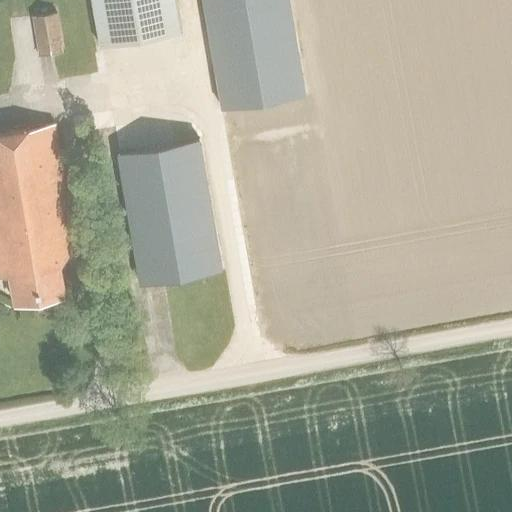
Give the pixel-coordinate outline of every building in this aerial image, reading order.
[(88,0),(96,49),(183,36),(175,0),(88,0)] [(288,0),(203,0),(223,111),(305,97),(288,0)] [(39,57),(64,53),(58,14),(33,18),(39,57)] [(0,275),(10,274),(16,304),(66,295),(60,260),(62,260),(78,241),(56,124),(0,134),(0,275)] [(199,139),(117,152),(139,284),(221,270),(199,139)]
